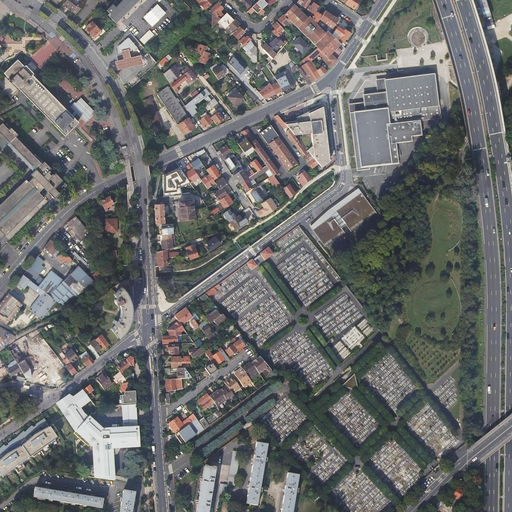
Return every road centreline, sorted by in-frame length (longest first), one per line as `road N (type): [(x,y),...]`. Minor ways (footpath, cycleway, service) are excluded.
road 1 (motorway): [(439,0),(474,125),(489,222),(491,511)]
road 2 (residential): [(152,325),(340,187),(331,78)]
road 3 (secondary): [(31,0),(91,54),(126,114),(140,160),(147,281)]
road 4 (motorway): [(511,267),(493,122),(459,0)]
road 5 (secondary): [(0,289),(76,204),(161,160)]
